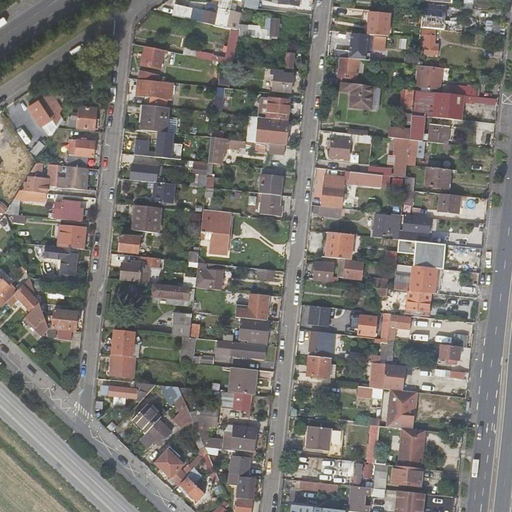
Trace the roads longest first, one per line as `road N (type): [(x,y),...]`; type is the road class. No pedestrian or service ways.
road 1 (residential): [(324,0),(267,511)]
road 2 (unclassified): [(77,431),(127,11)]
road 3 (primary): [(511,190),(475,511)]
road 4 (primary): [(126,511),(0,393)]
road 5 (unclassified): [(0,97),(127,11)]
road 6 (unclassified): [(167,511),(77,431)]
